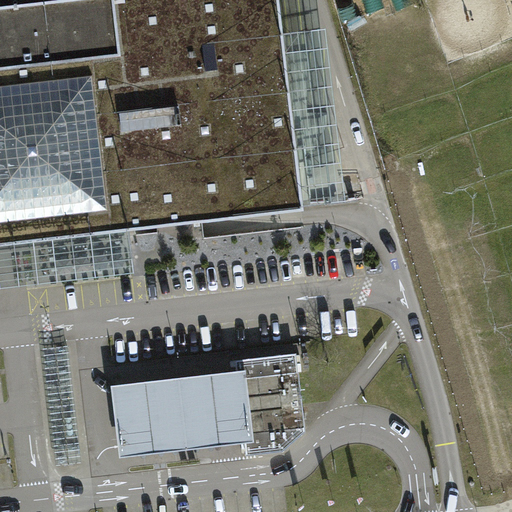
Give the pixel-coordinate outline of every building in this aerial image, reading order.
[(130,229),(305,209),(304,206),(283,33),(279,0),(0,0),(0,234),(6,234),(92,224),(91,213),(124,209),(127,229),(130,229)] [(346,201),(326,28),(283,33),(304,206),(346,201)] [(0,287),(135,273),(130,229),(127,229),(124,209),(91,213),(92,224),(6,234),(0,234),(0,287)] [(83,461),(69,345),(43,348),(56,464),(83,461)] [(245,433),(254,432),(305,426),(296,353),(236,360),(237,370),(245,433)] [(255,441),(254,432),(245,433),(237,370),(112,385),(120,457),(255,441)]
